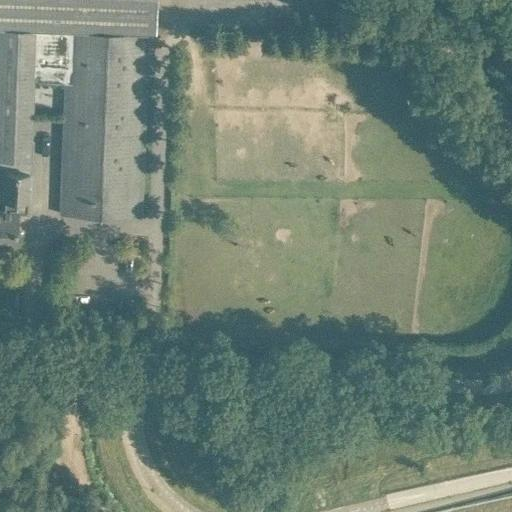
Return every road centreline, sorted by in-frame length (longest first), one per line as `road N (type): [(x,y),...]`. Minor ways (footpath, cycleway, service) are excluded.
road 1 (unclassified): [(501,381),(0,364)]
road 2 (track): [(409,0),(511,128)]
